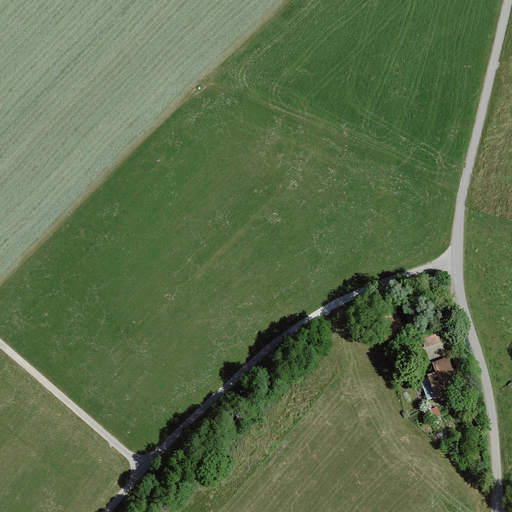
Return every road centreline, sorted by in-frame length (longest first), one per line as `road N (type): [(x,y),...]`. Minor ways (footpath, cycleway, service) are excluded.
road 1 (unclassified): [(458,263),(492,399),(500,511)]
road 2 (track): [(0,340),(145,466)]
